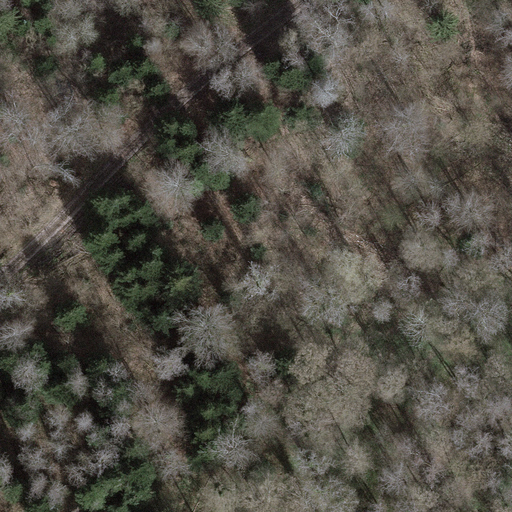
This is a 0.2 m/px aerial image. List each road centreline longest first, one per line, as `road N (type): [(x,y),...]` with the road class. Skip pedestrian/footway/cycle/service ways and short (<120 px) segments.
road 1 (track): [(307,0),(204,73),(0,278)]
road 2 (track): [(0,24),(80,195)]
